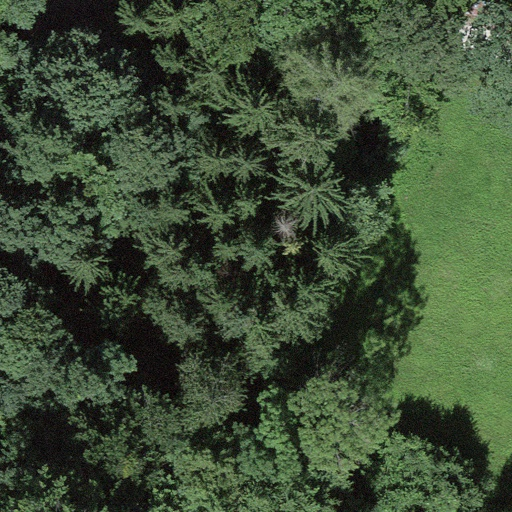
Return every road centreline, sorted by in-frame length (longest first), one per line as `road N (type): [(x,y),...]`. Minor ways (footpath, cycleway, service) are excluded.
road 1 (track): [(58,0),(24,58),(4,131),(12,243),(86,339),(259,511)]
road 2 (track): [(511,53),(273,0)]
